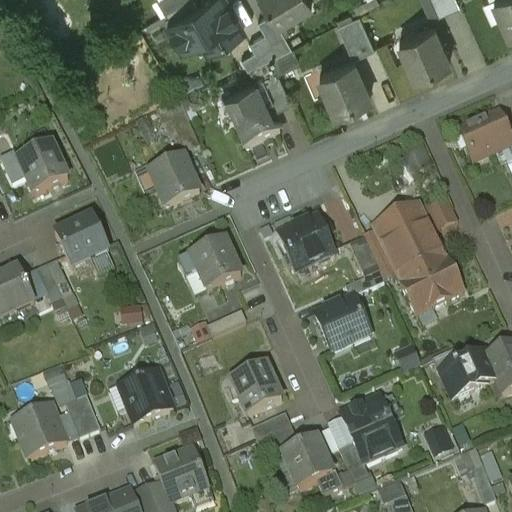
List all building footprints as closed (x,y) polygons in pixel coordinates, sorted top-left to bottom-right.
[(161,0),(158,2),(165,13),(186,0),(161,0)] [(243,29),(226,0),(209,0),(167,25),(178,44),(200,31),(210,49),(243,29)] [(310,0),(264,0),(272,13),(278,22),(311,2),(310,0)] [(456,0),(430,0),(438,16),(459,7),(456,0)] [(511,0),(494,0),(510,35),(511,34),(511,0)] [(278,22),(272,13),(257,21),(265,34),(278,55),(292,48),(278,22)] [(359,14),(338,24),(353,57),(374,48),(359,14)] [(433,26),(400,41),(416,77),(449,62),(433,26)] [(265,34),(250,42),(255,51),(243,58),(249,69),(250,69),(271,58),(278,55),(265,34)] [(299,62),(292,48),(278,55),(271,58),(277,71),(277,72),(299,62)] [(271,58),(250,69),(255,81),(262,78),(277,71),(271,58)] [(354,62),(320,77),(337,113),(370,98),(354,62)] [(277,72),(277,71),(262,78),(273,102),(278,112),(292,105),(277,72)] [(257,84),(222,100),(247,155),(281,139),(266,106),(273,102),(262,78),(255,81),(257,84)] [(184,115),(170,122),(185,155),(199,149),(184,115)] [(511,145),(499,117),(459,135),(473,165),(495,155),(501,167),(511,162),(511,145)] [(51,148),(17,164),(25,182),(34,201),(68,185),(51,148)] [(422,149),(410,156),(418,172),(431,165),(422,149)] [(17,164),(13,166),(10,160),(2,164),(13,188),(25,182),(17,164)] [(182,161),(150,176),(166,213),(199,197),(182,161)] [(445,200),(429,207),(440,230),(455,223),(445,200)] [(418,207),(373,230),(400,287),(446,263),(418,207)] [(93,222),(57,239),(72,272),(96,261),(95,258),(107,252),(93,222)] [(316,222),(279,239),(295,273),(312,266),(314,269),(333,260),(316,222)] [(379,276),(364,242),(350,248),(366,282),(379,276)] [(224,244),(178,265),(186,283),(198,277),(207,296),(241,281),(224,244)] [(400,287),(398,288),(416,320),(463,295),(447,262),(446,263),(400,287)] [(72,298),(56,264),(46,269),(61,303),(72,298)] [(61,303),(46,269),(36,274),(52,308),(61,303)] [(20,275),(0,283),(0,321),(9,317),(11,320),(35,308),(20,275)] [(366,282),(346,291),(351,303),(353,302),(384,288),(379,276),(366,282)] [(351,303),(316,319),(333,356),(351,348),(350,344),(368,336),(353,302),(351,303)] [(241,316),(207,331),(212,342),(246,327),(241,316)] [(511,396),(511,347),(485,360),(496,385),(503,400),(511,396)] [(496,385),(485,360),(482,354),(434,376),(451,414),(476,404),(472,396),(496,385)] [(266,371),(236,384),(242,397),(238,398),(248,422),(282,407),(266,371)] [(160,377),(123,392),(131,409),(127,411),(136,431),(175,415),(160,377)] [(102,436),(88,401),(76,406),(90,441),(102,436)] [(378,403),(340,420),(353,450),(357,459),(358,458),(377,449),(375,446),(393,438),(378,403)] [(90,441),(76,406),(66,410),(80,444),(90,441)] [(53,409),(18,424),(25,441),(21,443),(30,464),(69,448),(53,409)] [(285,420),(251,435),(255,445),(289,430),(285,420)] [(462,429),(450,434),(461,459),(472,455),(462,429)] [(289,430),(255,445),(260,457),(280,449),(284,459),(298,453),(293,443),(295,442),(289,430)] [(179,440),(184,452),(202,444),(197,432),(179,440)] [(329,434),(317,439),(326,461),(339,455),(329,434)] [(284,459),(283,459),(293,484),(297,482),(302,494),(316,488),(322,502),(341,494),(334,478),(331,479),(316,445),(298,453),(284,459)] [(353,450),(339,456),(354,490),(369,484),(358,458),(357,459),(353,450)] [(193,455),(154,470),(162,490),(170,510),(171,509),(209,494),(193,455)] [(482,471),(471,475),(485,509),(496,504),(482,471)] [(171,511),(171,509),(170,510),(162,490),(153,493),(160,511),(171,511)] [(160,511),(153,493),(143,498),(148,511),(160,511)] [(148,511),(143,498),(132,502),(135,511),(148,511)] [(410,511),(406,500),(394,505),(397,511),(410,511)]
